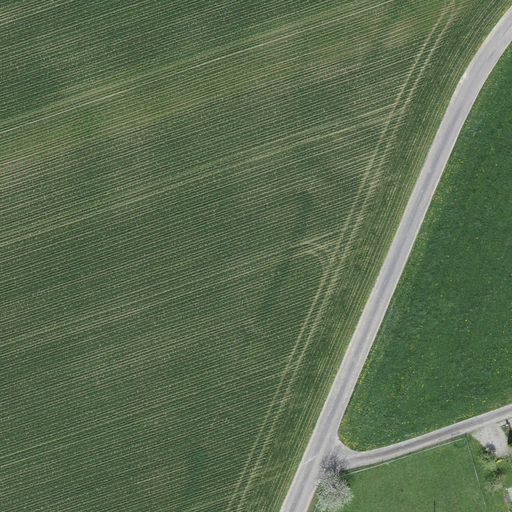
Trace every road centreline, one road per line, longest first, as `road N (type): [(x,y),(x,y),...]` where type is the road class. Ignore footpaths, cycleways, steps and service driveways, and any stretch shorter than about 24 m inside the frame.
road 1 (unclassified): [(318,449),(440,146),(511,22)]
road 2 (residential): [(511,410),(367,458),(318,449)]
